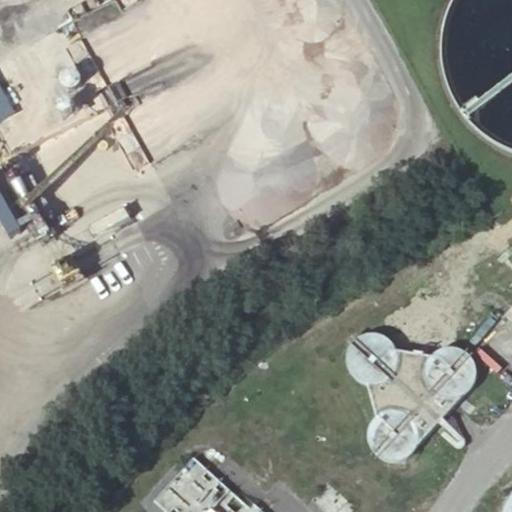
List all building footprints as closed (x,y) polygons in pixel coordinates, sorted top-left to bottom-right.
[(357,387),(361,390),(366,391),(371,391),(377,391),(381,389),(386,386),(390,382),(393,378),(394,373),(395,367),(395,362),(393,357),(391,352),(387,348),(382,344),(375,342),(369,342),(362,343),(356,346),(351,351),(348,356),(346,363),(345,369),(347,376),(350,382),(355,386),(357,387)] [(416,445),(453,405),(447,405),(441,404),(436,402),(431,398),(427,393),(425,388),(424,382),(424,376),(426,370),(429,365),(433,361),(436,359),(391,352),(393,357),(395,362),(395,367),(394,373),(393,378),(390,382),(386,386),(381,389),(377,391),(371,391),(366,391),(361,390),(357,387),(369,433),(373,427),(377,424),(382,421),(387,420),(393,419),(398,420),(403,423),(408,426),(411,430),(414,435),(416,440),(416,445)] [(453,405),(459,403),(464,401),(468,397),(471,392),(473,387),(474,381),(473,376),(472,371),(469,366),(465,362),(460,359),(455,356),(450,356),(444,356),(438,358),(436,359),(433,361),(429,365),(426,370),(424,376),(424,382),(425,388),(427,393),(431,398),(436,402),(441,404),(447,405),(453,405)] [(377,424),(373,427),(369,433),(367,439),(366,445),(367,451),(370,457),(374,462),(379,466),(385,468),(392,469),(398,468),(404,465),(409,461),(413,456),(415,451),(416,445),(416,440),(414,435),(411,430),(408,426),(403,423),(398,420),(393,419),(387,420),(382,421),(377,424)] [(148,507),(152,511),(251,511),(193,458),(148,507)] [(511,511),(511,494),(510,496),(506,503),(502,509),(501,511),(511,511)]
